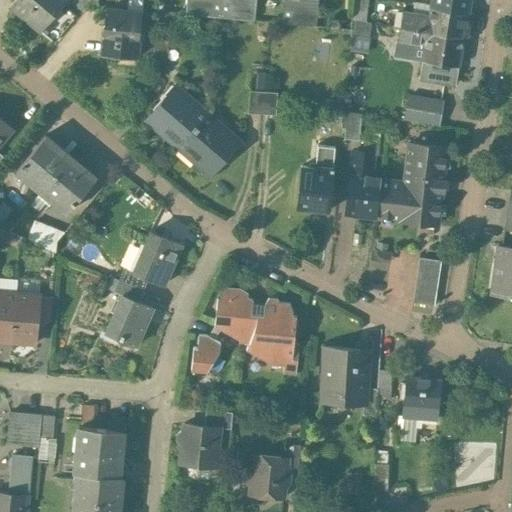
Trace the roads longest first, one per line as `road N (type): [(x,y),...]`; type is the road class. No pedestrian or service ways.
road 1 (residential): [(451,345),(499,0)]
road 2 (residential): [(222,234),(0,53)]
road 3 (residential): [(451,345),(222,234)]
road 4 (residential): [(222,234),(177,320),(161,395)]
road 5 (residential): [(0,379),(161,395)]
road 6 (residential): [(509,364),(500,491)]
